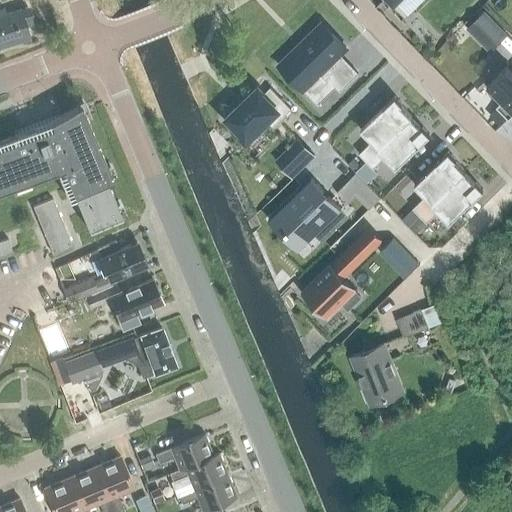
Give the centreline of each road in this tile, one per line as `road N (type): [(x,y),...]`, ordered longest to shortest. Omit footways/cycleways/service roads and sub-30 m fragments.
road 1 (tertiary): [(236,377),(97,44)]
road 2 (residential): [(0,477),(236,377)]
road 3 (residential): [(511,155),(495,147),(352,0)]
road 4 (tertiary): [(292,511),(236,377)]
road 5 (residential): [(97,44),(209,0)]
